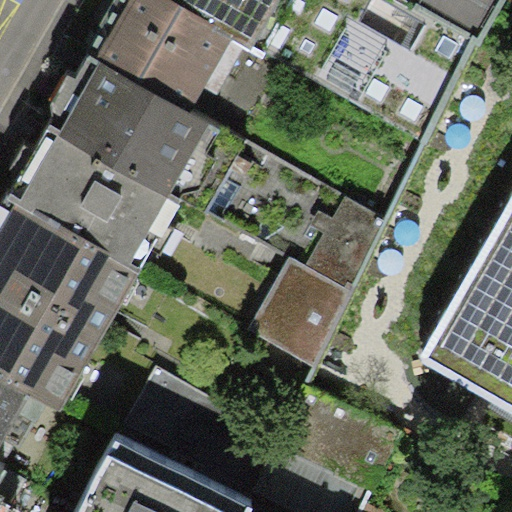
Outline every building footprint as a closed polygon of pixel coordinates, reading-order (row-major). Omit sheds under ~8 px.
[(180,109),(224,32),(166,0),(114,0),(102,21),(83,54),(84,54),(180,109)] [(166,0),(224,32),(419,144),(468,43),(410,9),(393,0),(166,0)] [(473,46),(499,0),(415,0),(410,9),(468,43),(473,46)] [(174,198),(284,261),(345,296),(380,224),(180,109),(84,54),(55,105),(44,124),(174,198)] [(21,163),(4,193),(130,265),(134,268),(174,198),(44,124),(21,163)] [(511,190),(418,353),(420,358),(511,410),(511,190)] [(0,375),(41,398),(51,404),(130,265),(4,193),(0,200),(0,375)] [(310,368),(345,296),(284,261),(244,330),(310,368)] [(151,369),(75,511),(239,511),(248,494),(274,440),(151,369)] [(24,427),(41,398),(0,375),(0,424),(4,416),(24,427)] [(300,388),(274,440),(248,494),(284,511),(356,511),(394,434),(300,388)]
